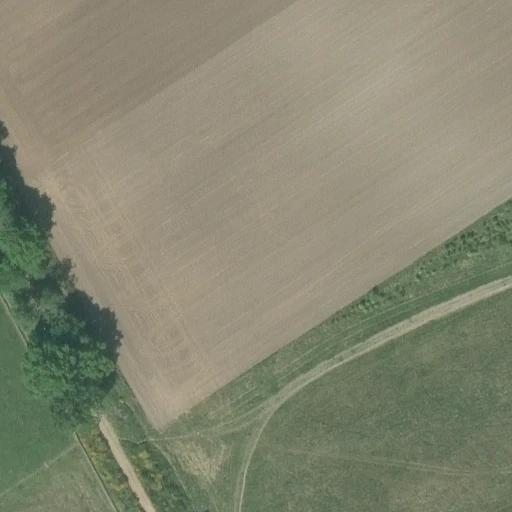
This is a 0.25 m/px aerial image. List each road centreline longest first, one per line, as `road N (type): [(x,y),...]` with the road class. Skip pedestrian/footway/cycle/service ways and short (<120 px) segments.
road 1 (track): [(95,423),(192,430),(347,332),(511,268)]
road 2 (track): [(0,241),(145,511)]
